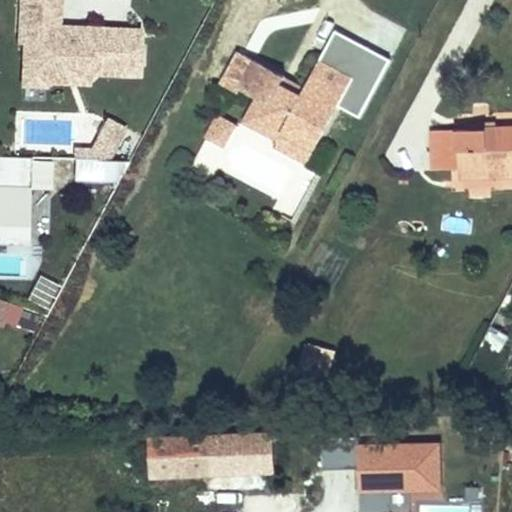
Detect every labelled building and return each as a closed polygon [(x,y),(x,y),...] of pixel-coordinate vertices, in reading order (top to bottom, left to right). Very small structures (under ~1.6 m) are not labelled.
[(139,74),(141,30),(91,28),(91,33),(67,32),(59,26),(60,3),(22,1),(20,42),(25,42),(25,64),(43,65),(43,70),(68,71),(73,71),(73,76),(90,77),(91,72),(139,74)] [(391,58),(336,31),(320,59),(353,76),(338,105),(360,116),(391,58)] [(241,88),(255,60),(246,55),(232,83),(241,88)] [(338,105),(353,76),(320,59),(302,94),(281,83),(285,75),(255,60),(241,88),(257,96),(266,101),(258,116),(317,146),(338,105)] [(90,86),(90,77),(73,76),(73,71),(68,71),(43,70),(43,65),(25,64),(24,87),(49,88),(49,85),(90,86)] [(317,146),(258,116),(266,101),(257,96),(245,120),(279,138),(276,145),(308,162),(317,146)] [(119,142),(127,128),(109,118),(102,132),(119,142)] [(511,167),(511,127),(432,131),(434,170),(460,169),(460,177),(498,175),(498,167),(511,167)] [(110,160),(119,142),(102,132),(93,149),(75,149),(75,159),(110,160)] [(29,219),(30,157),(0,156),(0,237),(8,238),(8,218),(29,219)] [(119,180),(130,161),(110,160),(75,159),(75,179),(119,180)] [(511,175),(511,167),(498,167),(498,175),(511,175)] [(0,244),(28,246),(29,219),(8,218),(8,238),(0,237),(0,244)] [(41,273),(30,295),(46,303),(57,281),(41,273)] [(0,324),(2,325),(10,303),(0,298),(0,324)] [(35,330),(41,314),(21,306),(15,322),(35,330)] [(324,383),(333,352),(312,346),(302,376),(324,383)] [(273,472),(271,433),(211,435),(212,474),(273,472)] [(212,474),(211,435),(187,436),(151,437),(153,477),(212,474)] [(324,440),(325,466),(361,465),(362,511),(391,511),(390,492),(443,490),(441,444),(360,446),(360,439),(324,440)]
